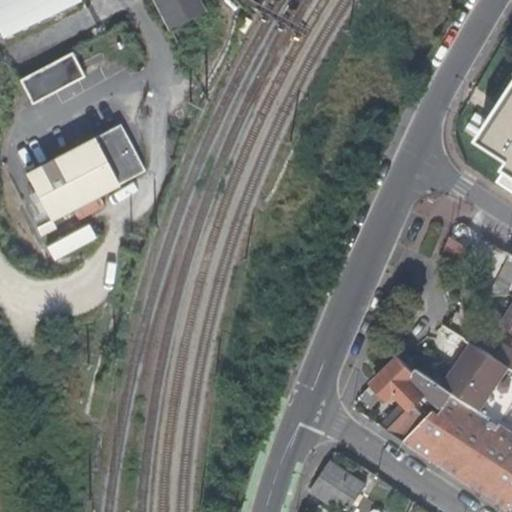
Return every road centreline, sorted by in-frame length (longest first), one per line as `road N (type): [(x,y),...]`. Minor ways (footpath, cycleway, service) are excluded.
road 1 (tertiary): [(305,407),(410,159)]
road 2 (unknown): [(141,27),(153,66),(138,166),(125,200),(108,205),(96,195)]
road 3 (residential): [(305,407),(335,418),(474,511)]
road 4 (tertiary): [(410,159),(452,59),(489,0)]
